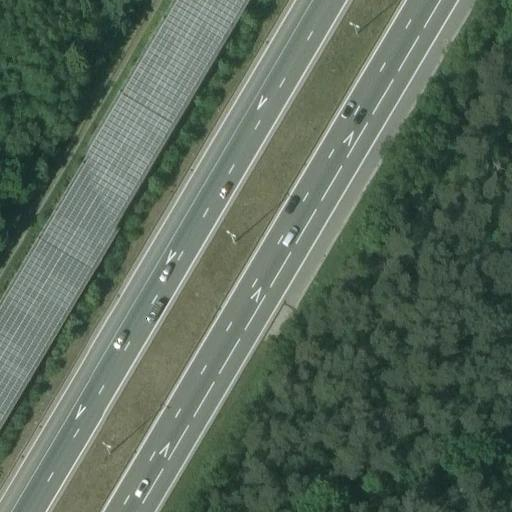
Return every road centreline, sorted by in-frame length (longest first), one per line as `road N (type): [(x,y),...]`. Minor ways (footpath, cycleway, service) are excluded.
road 1 (motorway): [(327,0),(19,511)]
road 2 (motorway): [(123,511),(426,0)]
road 3 (track): [(0,272),(161,0)]
